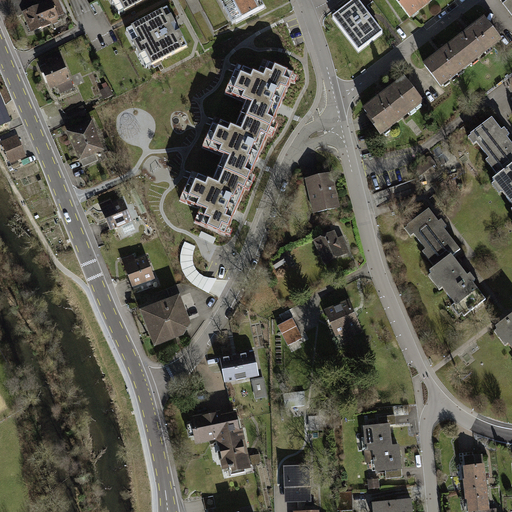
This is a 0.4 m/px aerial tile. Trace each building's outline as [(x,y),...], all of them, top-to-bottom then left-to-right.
[(17,0),(15,1),(18,11),(34,6),(31,0),(17,0)] [(156,0),(106,0),(117,20),(156,0)] [(258,0),(221,0),(234,23),(263,9),(258,0)] [(379,28),(357,0),(339,14),(345,22),(339,27),(359,52),(377,39),(372,33),(379,28)] [(394,0),(409,18),(433,0),(394,0)] [(52,1),(23,11),(31,32),(60,22),(52,1)] [(187,46),(166,7),(125,29),(145,68),(187,46)] [(442,53),(425,65),(443,88),(502,43),(485,21),(470,32),(442,53)] [(61,57),(40,65),(49,90),(55,88),(58,94),(73,89),(61,57)] [(241,115),(271,127),(293,75),(263,63),(258,76),(241,69),(230,95),(247,102),(241,115)] [(404,80),(364,111),(383,135),(423,105),(404,80)] [(0,94),(0,126),(11,122),(0,94)] [(72,123),(89,115),(84,106),(67,114),(72,123)] [(218,169),(248,182),(271,127),(241,115),(236,128),(219,121),(207,149),(224,156),(218,169)] [(497,175),(489,180),(496,189),(499,187),(509,201),(506,203),(511,212),(511,142),(508,137),(510,135),(507,131),(506,128),(502,131),(494,119),(468,138),(472,144),(476,141),(488,158),(486,160),(497,175)] [(91,121),(70,130),(66,132),(78,161),(81,160),(84,166),(99,160),(96,154),(104,151),(91,121)] [(16,136),(1,142),(10,163),(25,157),(16,136)] [(194,222),(226,235),(248,182),(218,169),(213,182),(195,174),(185,200),(200,207),(194,222)] [(331,173),(308,178),(315,213),(338,207),(331,173)] [(111,198),(100,203),(111,231),(122,227),(125,234),(134,230),(131,222),(133,221),(124,199),(113,204),(111,198)] [(428,209),(404,227),(411,236),(414,234),(424,247),(420,250),(433,267),(428,270),(430,274),(428,276),(439,290),(442,287),(455,304),(449,308),(456,316),(461,312),(464,316),(485,300),(472,283),(475,281),(472,276),(470,274),(467,276),(451,256),(459,250),(442,228),(446,225),(443,222),(442,219),(438,222),(428,209)] [(334,231),(317,238),(314,239),(325,264),(351,252),(343,235),(337,238),(334,231)] [(134,256),(124,260),(133,286),(154,279),(146,256),(135,260),(134,256)] [(180,294),(141,308),(155,346),(184,335),(191,323),(180,294)] [(349,301),(328,309),(341,341),(362,332),(349,301)] [(511,313),(497,325),(498,327),(495,330),(504,343),(508,340),(511,345),(511,313)] [(292,320),(279,326),(287,344),(301,338),(292,320)] [(255,352),(221,357),(228,397),(245,394),(243,379),(259,377),(255,352)] [(265,378),(253,380),(257,401),(269,399),(265,378)] [(219,412),(191,418),(196,442),(217,438),(223,468),(229,467),(229,469),(234,468),(234,466),(237,466),(238,469),(248,467),(241,433),(239,433),(235,413),(220,416),(219,412)] [(392,445),(390,422),(365,424),(367,447),(373,446),(392,445)] [(400,444),(392,445),(373,446),(375,470),(402,468),(400,444)] [(252,465),(261,464),(259,454),(250,456),(252,465)] [(485,487),(482,456),(465,458),(466,466),(465,466),(466,479),(464,479),(466,489),(485,487)] [(285,466),(285,502),(312,502),(311,465),(285,466)] [(475,511),(496,511),(496,509),(488,510),(485,487),(466,489),(467,499),(469,499),(470,511),(476,511),(475,511)] [(412,511),(411,499),(380,502),(377,502),(377,506),(372,506),(372,511),(412,511)]
